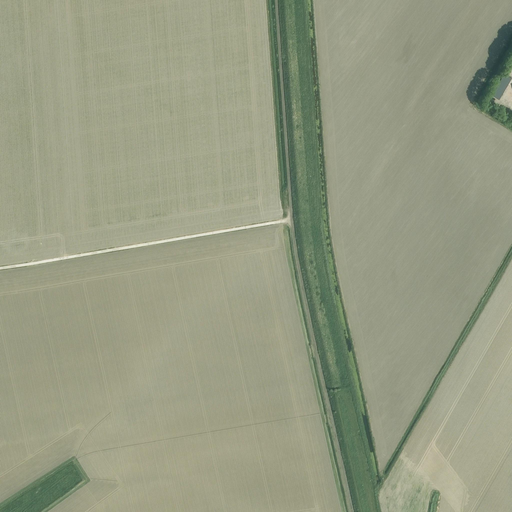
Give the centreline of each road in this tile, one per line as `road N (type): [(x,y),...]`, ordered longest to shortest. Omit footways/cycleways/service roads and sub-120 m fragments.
road 1 (track): [(352,511),(290,219),(276,0)]
road 2 (track): [(290,219),(0,266)]
